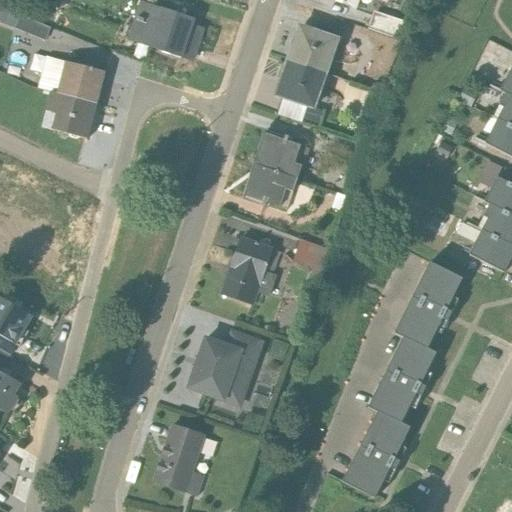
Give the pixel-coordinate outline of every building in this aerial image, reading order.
[(334,0),(346,4),(351,10),(356,12),(360,0),(334,0)] [(139,5),(127,41),(192,63),(202,33),(189,28),(191,23),(191,22),(139,5)] [(374,14),(368,32),(398,42),(404,25),(374,14)] [(24,21),(20,32),(45,42),(49,31),(24,21)] [(327,78),(340,41),(298,27),(286,63),(327,78)] [(38,91),(50,94),(97,107),(106,75),(46,60),(38,91)] [(315,112),(327,78),(286,63),(273,100),(283,103),(278,118),(318,130),(323,114),(315,112)] [(511,69),(500,93),(511,98),(511,69)] [(97,107),(50,94),(45,114),(56,116),(52,132),(69,137),(70,140),(76,141),(80,140),(87,142),(97,107)] [(511,99),(505,96),(498,109),(502,111),(497,123),(511,130),(511,99)] [(447,122),(441,133),(450,138),(457,126),(447,122)] [(511,130),(497,123),(484,147),(511,161),(511,130)] [(291,142),(263,133),(252,167),(297,182),(308,151),(291,145),(291,142)] [(440,145),(434,157),(445,163),(451,151),(440,145)] [(270,207),(287,212),(297,183),(252,167),(242,200),(242,201),(269,209),(270,207)] [(511,219),(511,188),(496,180),(484,205),(511,219)] [(346,199),(337,196),(332,211),(341,214),(346,199)] [(511,249),(511,248),(511,219),(488,207),(476,231),(511,249)] [(511,249),(481,234),(469,258),(503,275),(511,257),(511,249)] [(220,297),(253,309),(258,296),(269,300),(276,279),(273,277),(280,255),(272,252),(273,250),(241,240),(220,297)] [(304,293),(315,296),(329,252),(300,243),(293,265),(311,270),(304,293)] [(453,300),(462,281),(430,265),(395,336),(403,341),(427,351),(436,334),(440,337),(458,302),(453,300)] [(33,318),(0,299),(0,336),(20,349),(28,335),(26,333),(33,318)] [(204,338),(191,375),(186,391),(196,395),(241,411),(264,344),(231,332),(226,346),(204,338)] [(427,374),(436,356),(427,351),(403,341),(369,411),(378,415),(401,426),(409,409),(415,411),(432,377),(427,374)] [(0,410),(8,415),(8,414),(17,398),(14,397),(20,386),(9,379),(12,374),(0,367),(0,410)] [(409,431),(410,430),(401,426),(378,415),(343,484),(342,483),(342,484),(374,501),(375,499),(374,499),(389,470),(395,473),(400,463),(393,460),(408,431),(409,431)] [(154,483),(197,498),(204,478),(194,474),(205,439),(172,428),(154,483)] [(197,468),(208,472),(215,454),(203,450),(197,468)]
